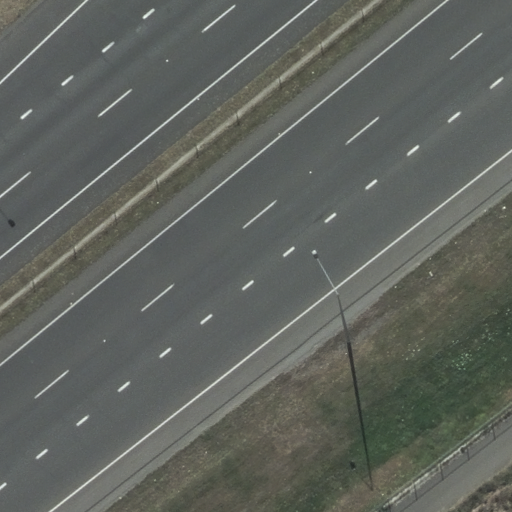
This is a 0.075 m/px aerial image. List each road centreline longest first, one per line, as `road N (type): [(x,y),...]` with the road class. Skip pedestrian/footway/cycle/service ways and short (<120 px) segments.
road 1 (motorway): [(457,56),(0,430)]
road 2 (motorway): [(0,199),(255,0)]
road 3 (motorway): [(0,135),(134,0)]
